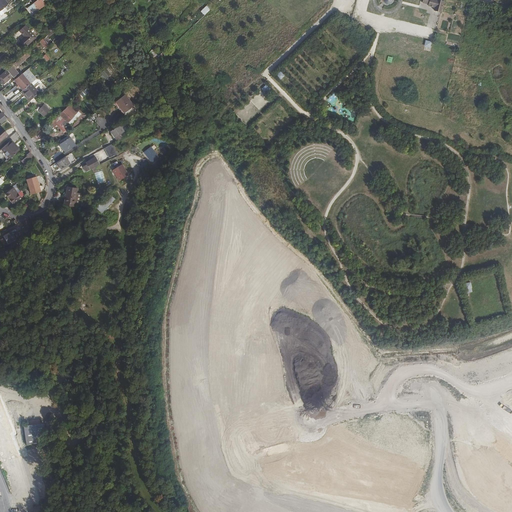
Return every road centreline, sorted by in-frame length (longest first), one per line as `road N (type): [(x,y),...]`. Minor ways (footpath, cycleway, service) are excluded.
road 1 (residential): [(0,209),(24,217),(39,212),(53,184),(0,95)]
road 2 (track): [(491,511),(398,395)]
road 3 (track): [(398,395),(371,419),(312,434),(286,473)]
road 4 (track): [(398,395),(511,353)]
